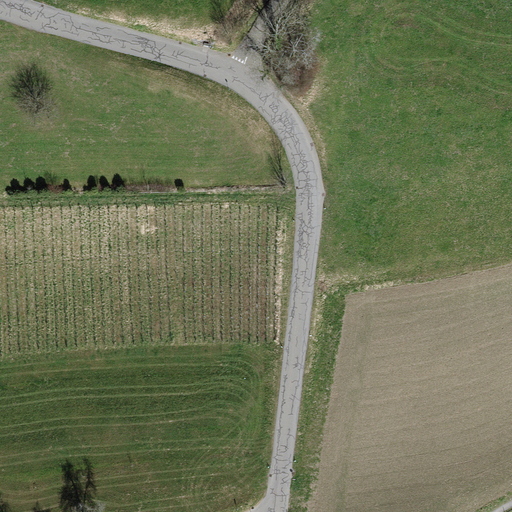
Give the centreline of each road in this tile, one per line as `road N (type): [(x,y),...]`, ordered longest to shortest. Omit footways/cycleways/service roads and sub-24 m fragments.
road 1 (residential): [(277,511),(312,194),(284,118),(243,81)]
road 2 (residential): [(243,81),(202,62),(0,6)]
